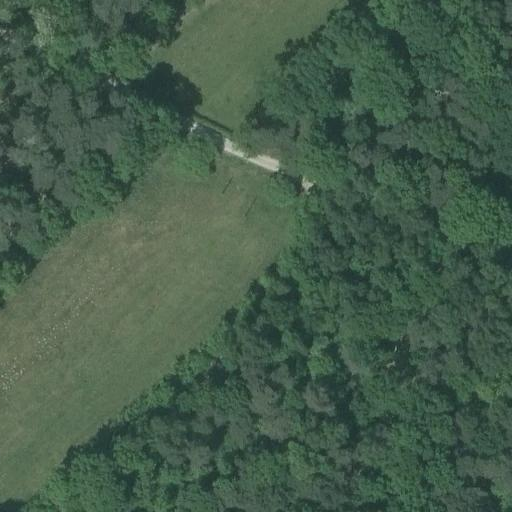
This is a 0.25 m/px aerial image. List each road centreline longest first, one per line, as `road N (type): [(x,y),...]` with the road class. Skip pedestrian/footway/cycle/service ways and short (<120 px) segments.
road 1 (unclassified): [(112,89),(253,158),(327,181),(511,290)]
road 2 (track): [(55,511),(257,316),(300,248),(327,181)]
road 3 (track): [(0,31),(112,89)]
